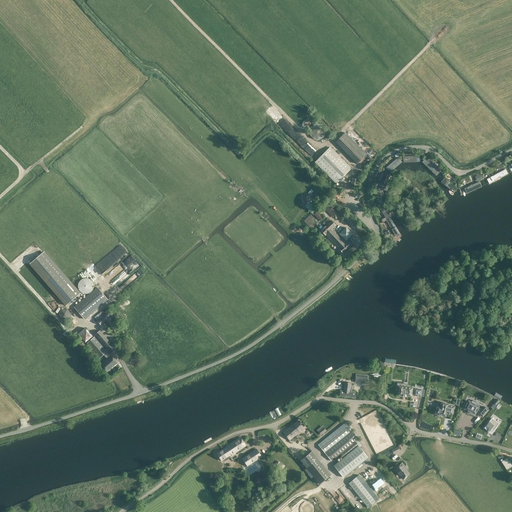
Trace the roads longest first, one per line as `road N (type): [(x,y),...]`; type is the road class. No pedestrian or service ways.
road 1 (unclassified): [(0,437),(182,377),(259,340),(376,241),(370,181),(394,151),(427,148),(467,172),(511,150)]
road 2 (unclassified): [(122,511),(204,449),(317,399),(377,403),(421,431),(511,451)]
road 3 (track): [(377,233),(272,131),(237,149),(77,0)]
road 4 (track): [(307,165),(321,152),(172,0)]
road 5 (track): [(0,254),(67,331),(83,323),(103,330),(139,393)]
road 6 (track): [(233,197),(201,231),(281,323)]
road 7 (track): [(321,152),(434,39)]
road 8 (track): [(355,401),(353,417),(373,462),(315,490)]
